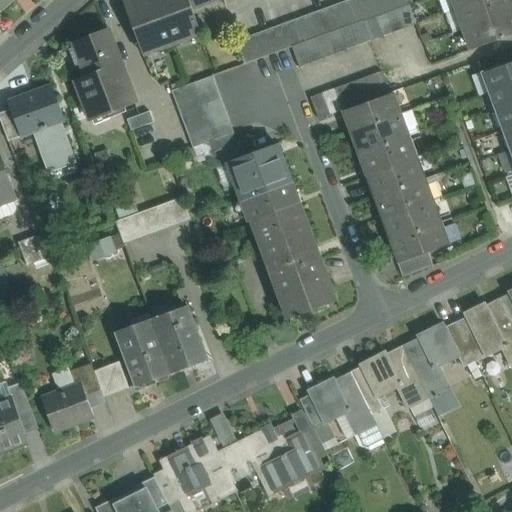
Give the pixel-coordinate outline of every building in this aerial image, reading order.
[(0,0),(0,8),(9,0),(0,0)] [(188,0),(133,0),(124,3),(143,55),(202,34),(192,8),(188,0)] [(397,0),(350,0),(293,22),(301,44),(363,21),(375,17),(386,12),(398,8),(401,7),(397,0)] [(453,0),(457,10),(483,0),(453,0)] [(483,0),(457,10),(464,29),(511,12),(511,7),(509,0),(483,0)] [(401,7),(398,8),(405,29),(417,24),(409,4),(413,3),(412,3),(401,7)] [(398,8),(386,12),(394,33),(405,29),(398,8)] [(394,33),(386,12),(375,17),(382,37),(394,33)] [(511,12),(464,29),(472,50),(511,35),(511,12)] [(375,17),(363,21),(371,41),(382,37),(375,17)] [(301,44),(292,47),(300,68),(371,41),(363,21),(301,44)] [(293,22),(276,28),(285,50),(292,47),(301,44),(293,22)] [(108,27),(75,40),(88,73),(77,78),(93,119),(137,101),(108,27)] [(276,28),(238,42),(246,64),(285,50),(276,28)] [(511,61),(481,72),(489,93),(511,84),(511,61)] [(382,71),(370,76),(378,97),(390,93),(382,71)] [(370,76),(359,80),(366,102),(378,97),(370,76)] [(359,80),(346,85),(354,106),(366,102),(359,80)] [(194,83),(173,91),(194,148),(209,143),(209,142),(215,140),(211,128),(194,83)] [(511,84),(489,93),(496,112),(511,105),(511,84)] [(346,85),(334,89),(342,111),(354,106),(346,85)] [(52,87),(8,103),(11,111),(18,131),(21,137),(34,132),(49,173),(76,163),(61,122),(65,121),(52,87)] [(334,89),(323,93),(331,115),(342,111),(334,89)] [(342,111),(350,133),(402,114),(394,91),(390,93),(378,97),(366,102),(354,106),(342,111)] [(323,93),(311,98),(319,119),(331,115),(323,93)] [(511,105),(496,112),(503,131),(511,127),(511,105)] [(11,111),(0,114),(0,116),(7,135),(18,131),(11,111)] [(150,111),(127,120),(132,131),(154,122),(150,111)] [(402,114),(350,133),(358,155),(410,136),(402,114)] [(230,121),(211,128),(215,140),(234,133),(230,121)] [(511,127),(503,131),(510,150),(511,149),(511,127)] [(215,140),(209,142),(209,143),(213,154),(238,144),(234,133),(215,140)] [(410,136),(358,155),(366,177),(418,158),(410,136)] [(277,145),(228,163),(243,202),(292,184),(277,145)] [(0,152),(0,202),(16,196),(0,152)] [(418,158),(366,177),(374,198),(427,179),(418,158)] [(427,179),(374,198),(382,220),(434,201),(427,179)] [(292,184),(243,202),(250,222),(253,221),(299,204),(292,184)] [(183,198),(116,223),(124,245),(192,220),(183,198)] [(434,201),(382,220),(390,242),(442,223),(434,201)] [(299,204),(253,221),(289,320),(335,303),(299,204)] [(442,223),(390,242),(398,264),(428,253),(450,245),(450,243),(442,223)] [(43,234),(18,243),(26,267),(52,258),(43,234)] [(428,253),(398,264),(403,277),(433,266),(428,253)] [(0,316),(19,309),(2,262),(0,262),(0,316)] [(511,295),(501,301),(511,323),(511,295)] [(511,323),(501,301),(488,308),(486,304),(466,314),(467,317),(487,356),(503,348),(511,365),(511,323)] [(154,322),(153,323),(172,374),(209,360),(190,309),(154,322)] [(467,317),(456,323),(475,362),(487,356),(467,317)] [(153,319),(136,325),(140,336),(119,343),(135,387),(172,374),(153,323),(154,322),(153,319)] [(444,323),(420,336),(422,340),(404,348),(429,398),(448,388),(438,367),(459,357),(461,356),(447,328),(444,323)] [(475,362),(456,323),(447,328),(461,356),(459,357),(464,367),(475,362)] [(404,348),(388,356),(386,353),(361,365),(363,369),(377,397),(379,397),(400,386),(410,407),(429,398),(404,348)] [(94,370),(101,390),(103,397),(129,387),(119,361),(94,370)] [(92,364),(70,372),(76,387),(82,385),(86,395),(101,390),(94,370),(92,364)] [(377,397),(363,369),(352,374),(372,415),(373,414),(384,409),(379,397),(377,397)] [(352,374),(336,382),(334,378),(309,391),(325,422),(326,424),(328,422),(348,412),(364,444),(368,445),(384,438),(376,424),(377,424),(373,414),(372,415),(352,374)] [(13,399),(18,413),(31,409),(22,383),(6,388),(10,399),(13,399)] [(76,387),(42,399),(53,430),(93,416),(86,395),(82,385),(76,387)] [(10,399),(0,403),(0,450),(28,441),(25,434),(25,433),(18,413),(13,399),(10,399)] [(38,429),(31,409),(18,413),(25,433),(38,429)] [(328,422),(326,424),(325,422),(314,428),(325,451),(339,445),(328,422)] [(325,451),(314,428),(304,433),(315,456),(325,451)] [(284,433),(268,441),(264,433),(219,455),(233,482),(261,468),(271,490),(288,482),(293,493),(300,489),(301,492),(304,490),(303,488),(310,484),(305,474),(320,466),(315,456),(304,433),(288,441),(284,433)] [(211,440),(164,463),(168,471),(181,497),(188,511),(235,487),(233,482),(219,455),(211,440)] [(181,497),(168,471),(155,478),(168,503),(181,497)] [(168,503),(156,479),(139,488),(141,493),(148,490),(157,508),(168,503)] [(141,493),(119,504),(117,501),(100,510),(101,511),(158,511),(157,508),(148,490),(141,493)]
